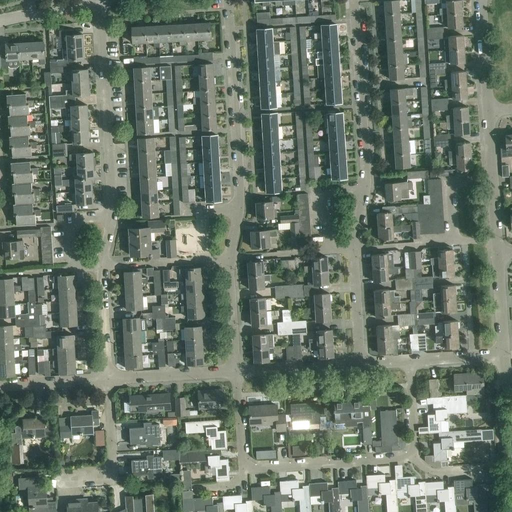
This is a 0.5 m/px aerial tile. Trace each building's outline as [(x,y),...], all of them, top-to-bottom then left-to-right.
[(440,15),(442,15),(461,13),(461,8),(463,8),(463,1),(461,1),(460,0),(455,0),(454,0),(441,0),(442,3),(447,3),(447,8),(439,9),(440,15)] [(385,14),(399,13),(398,1),(394,1),(385,1),(385,14)] [(293,18),(283,18),(283,23),(297,23),(297,13),(297,11),(297,9),(293,9),(293,18)] [(310,22),(309,17),(309,13),(297,13),(297,23),(310,22)] [(399,13),(385,14),(386,27),(400,26),(399,13)] [(448,14),(442,15),(442,22),(448,21),(448,29),(462,28),(461,13),(448,14)] [(197,24),(198,40),(212,39),(211,23),(197,24)] [(198,40),(197,24),(184,25),(185,40),(198,40)] [(323,39),(337,38),(336,24),(322,25),(323,32),(314,33),(314,39),(323,39)] [(171,25),(158,26),(159,42),(172,41),(171,25)] [(184,25),(171,25),(172,41),(185,40),(184,25)] [(158,26),(145,27),(146,42),(154,42),(154,48),(160,47),(159,42),(158,26)] [(400,26),(386,27),(387,41),(401,39),(400,26)] [(146,42),(145,27),(132,27),(133,43),(146,42)] [(258,43),(272,42),(272,35),(277,35),(277,28),(258,29),(258,43)] [(67,48),(84,47),(83,34),(74,35),(73,30),(59,30),(60,37),(62,37),(62,42),(67,41),(67,48)] [(463,36),(449,37),(444,37),(445,51),(464,50),(463,36)] [(337,38),(323,39),(324,52),(338,51),(337,38)] [(401,39),(387,41),(388,54),(402,52),(401,39)] [(307,48),(307,40),(301,40),(302,53),(308,53),(312,52),(312,48),(307,48)] [(278,41),(272,42),(258,43),(259,56),(273,55),(279,55),(278,41)] [(31,42),(19,43),(20,59),(32,59),(31,42)] [(31,42),(32,59),(39,58),(40,64),(45,64),(44,42),(31,42)] [(20,59),(19,43),(6,44),(6,53),(1,54),(2,72),(9,71),(8,64),(11,66),(17,65),(20,64),(20,59)] [(67,48),(68,59),(57,60),(58,66),(64,66),(68,66),(68,61),(85,60),(84,47),(67,48)] [(464,50),(445,51),(446,63),(451,63),(451,64),(465,63),(464,50)] [(339,64),(338,51),(324,52),(325,65),(339,64)] [(199,55),(200,61),(213,60),(212,52),(199,53),(199,55)] [(403,65),(402,52),(388,54),(389,67),(403,65)] [(274,68),(273,55),(259,56),(260,69),(274,68)] [(147,58),(148,57),(148,56),(135,56),(135,64),(147,64),(147,58)] [(199,78),(214,77),(213,64),(199,65),(199,78)] [(340,77),(339,64),(325,65),(325,78),(340,77)] [(419,65),(413,65),(414,78),(425,77),(425,64),(419,65)] [(404,79),(403,65),(389,67),(390,80),(400,79),(404,79)] [(135,82),(151,81),(150,67),(134,68),(135,82)] [(274,81),(274,68),(260,69),(261,82),(274,81)] [(72,83),(89,82),(88,69),(72,70),(72,83)] [(451,72),(452,80),(445,80),(446,87),(466,85),(465,71),(451,72)] [(214,90),(214,77),(199,78),(200,91),(214,90)] [(341,90),(340,77),(325,78),(326,91),(341,90)] [(152,94),(151,81),(135,82),(136,95),(152,94)] [(275,94),(274,81),(261,82),(261,95),(275,94)] [(89,82),(72,83),(73,90),(66,90),(66,96),(73,95),(73,96),(90,95),(89,89),(91,88),(91,84),(89,83),(89,82)] [(467,99),(466,85),(446,87),(446,93),(453,93),(453,100),(457,100),(467,99)] [(412,88),(391,89),(392,103),(406,102),(405,96),(413,95),(412,88)] [(200,91),(201,98),(193,98),(193,104),(201,104),(215,103),(214,90),(200,91)] [(341,90),(326,91),(327,104),(332,104),(342,103),(341,90)] [(26,94),(7,95),(8,105),(29,104),(29,106),(34,105),(34,100),(27,100),(26,94)] [(152,94),(136,95),(137,108),(152,107),(152,94)] [(275,94),(261,95),(262,108),(272,107),(276,107),(275,94)] [(406,102),(392,103),(392,116),(407,115),(406,102)] [(215,103),(201,104),(202,117),(216,116),(215,103)] [(8,105),(4,105),(4,111),(10,110),(10,115),(10,116),(27,115),(29,114),(29,106),(29,104),(8,105)] [(193,104),(183,104),(177,105),(178,118),(184,118),(184,110),(193,110),(193,104)] [(72,119),(88,118),(88,117),(90,116),(90,112),(88,111),(87,105),(72,106),(72,119)] [(153,120),(152,107),(137,108),(137,121),(153,120)] [(468,107),(454,108),(451,108),(452,115),(447,116),(447,122),(468,121),(468,107)] [(263,127),(277,126),(276,113),(263,114),(263,127)] [(329,127),(343,126),(342,113),(332,113),(328,114),(329,127)] [(10,115),(8,116),(9,125),(9,126),(30,125),(30,127),(36,127),(35,120),(28,121),(27,115),(10,116),(10,115)] [(408,128),(407,115),(392,116),(393,129),(408,128)] [(216,116),(202,117),(203,130),(217,129),(216,116)] [(88,118),(72,119),(73,131),(89,130),(88,118)] [(184,125),(184,118),(178,118),(179,131),(197,130),(197,124),(184,125)] [(153,120),(137,121),(138,134),(154,133),(153,120)] [(468,121),(447,122),(447,130),(455,129),(456,135),(469,135),(468,121)] [(9,125),(5,126),(5,131),(11,131),(11,136),(11,137),(29,136),(31,135),(30,127),(30,125),(9,126),(9,125)] [(278,139),(277,126),(263,127),(264,140),(278,139)] [(344,139),(343,126),(329,127),(330,140),(344,139)] [(408,141),(408,128),(393,129),(394,142),(408,141)] [(89,130),(73,131),(74,144),(90,143),(89,130)] [(204,149),(218,148),(217,135),(207,136),(203,136),(204,149)] [(11,136),(9,136),(10,146),(10,147),(31,146),(31,147),(37,147),(37,141),(29,141),(29,136),(11,137),(11,136)] [(139,152),(155,151),(154,138),(138,139),(139,152)] [(278,139),(264,140),(265,153),(279,152),(278,139)] [(345,152),(344,139),(330,140),(331,153),(345,152)] [(408,141),(394,142),(395,155),(409,154),(408,141)] [(456,143),(457,151),(449,151),(450,158),(471,157),(470,143),(465,143),(465,142),(464,142),(464,143),(456,143)] [(10,146),(6,146),(6,152),(12,152),(13,157),(32,157),(31,147),(31,146),(10,147),(10,146)] [(218,148),(204,149),(204,162),(219,161),(218,148)] [(156,164),(155,151),(139,152),(140,165),(156,164)] [(279,152),(265,153),(266,166),(280,166),(279,152)] [(345,152),(331,153),(332,166),(346,165),(345,152)] [(78,160),(78,166),(94,166),(96,165),(95,157),(93,158),(93,153),(70,154),(71,161),(78,160)] [(409,154),(395,155),(396,168),(406,167),(410,167),(409,154)] [(431,155),(421,156),(421,166),(432,165),(431,155)] [(472,170),(471,157),(450,158),(450,165),(457,165),(458,171),(461,171),(461,172),(462,172),(462,171),(472,170)] [(31,161),(11,163),(12,172),(12,173),(33,172),(33,174),(39,173),(38,167),(31,168),(31,161)] [(219,161),(204,162),(205,175),(220,174),(219,161)] [(187,164),(187,163),(181,164),(182,177),(187,176),(187,172),(191,172),(190,163),(187,164)] [(156,177),(156,164),(140,165),(141,178),(156,177)] [(347,178),(346,165),(332,166),(333,179),(347,178)] [(94,166),(78,166),(79,179),(95,178),(94,166)] [(281,179),(280,166),(266,166),(266,179),(281,179)] [(320,167),(315,167),(309,167),(310,181),(321,180),(320,167)] [(408,179),(425,177),(428,177),(428,170),(407,171),(408,179)] [(12,172),(8,173),(8,178),(14,178),(14,183),(32,182),(34,182),(33,174),(33,172),(12,173),(12,172)] [(220,187),(220,174),(205,175),(206,188),(220,187)] [(157,190),(156,177),(141,178),(141,191),(157,190)] [(95,178),(79,179),(75,179),(76,192),(92,191),(92,179),(95,178)] [(281,179),(266,179),(267,192),(281,192),(281,179)] [(14,183),(12,183),(13,193),(13,194),(34,193),(34,195),(40,194),(39,188),(32,189),(32,182),(14,183)] [(396,183),(386,184),(387,200),(397,199),(400,198),(409,198),(408,189),(412,189),(412,182),(407,182),(396,183)] [(221,201),(220,187),(206,188),(207,202),(221,201)] [(197,189),(188,189),(182,189),(183,203),(198,202),(197,189)] [(158,203),(157,190),(141,191),(142,204),(158,203)] [(92,191),(76,192),(77,205),(93,204),(92,191)] [(13,193),(9,193),(9,199),(15,199),(16,204),(33,203),(35,203),(34,195),(34,193),(13,194),(13,193)] [(272,202),(266,202),(256,203),(258,219),(267,218),(277,217),(277,210),(273,210),(273,202),(272,202)] [(16,204),(14,204),(14,214),(14,215),(35,214),(35,215),(41,215),(41,209),(33,210),(33,203),(16,204)] [(158,203),(142,204),(143,217),(159,216),(158,203)] [(430,205),(430,203),(417,204),(417,207),(418,212),(418,219),(425,218),(431,218),(437,218),(443,217),(443,211),(431,212),(430,205)] [(418,212),(417,207),(401,208),(401,207),(393,207),(391,209),(391,208),(383,209),(384,213),(378,213),(379,227),(393,226),(392,214),(418,212)] [(14,214),(10,214),(11,220),(17,220),(17,225),(27,225),(36,224),(35,215),(35,214),(14,215),(14,214)] [(130,242),(150,241),(150,231),(164,230),(164,220),(149,221),(149,228),(129,229),(130,242)] [(299,222),(290,223),(291,235),(292,245),(301,244),(300,234),(299,222)] [(413,225),(393,226),(379,227),(380,241),(384,240),(384,242),(386,241),(386,240),(393,240),(393,233),(402,233),(402,232),(413,231),(414,239),(419,238),(419,234),(418,222),(413,222),(413,225)] [(35,230),(17,231),(18,238),(35,237),(35,230)] [(276,230),(261,231),(251,232),(253,248),(270,247),(269,236),(277,235),(276,230)] [(176,239),(167,240),(168,257),(177,257),(176,239)] [(23,241),(3,242),(4,258),(19,257),(20,259),(24,259),(25,257),(24,253),(24,249),(24,248),(23,241)] [(151,250),(150,241),(130,242),(131,256),(148,254),(149,259),(159,258),(158,249),(151,250)] [(439,250),(439,258),(432,258),(432,264),(453,263),(452,249),(447,250),(447,249),(446,249),(446,250),(439,250)] [(394,261),(387,261),(386,254),(372,255),(373,268),(394,267),(394,261)] [(312,258),(313,266),(305,266),(305,272),(308,272),(313,271),(328,270),(327,257),(322,258),(322,257),(320,257),(320,258),(312,258)] [(289,273),(288,260),(280,261),(281,274),(289,273)] [(249,276),(264,275),(263,262),(248,263),(249,276)] [(454,277),(453,263),(432,264),(433,275),(435,274),(435,277),(440,276),(440,278),(454,277)] [(398,267),(394,267),(373,268),(374,282),(388,281),(388,274),(399,273),(398,267)] [(187,281),(203,280),(202,268),(179,269),(180,275),(186,274),(187,281)] [(329,284),(328,270),(313,271),(308,272),(309,285),(329,284)] [(125,285),(142,284),(141,271),(125,272),(125,285)] [(270,274),(264,275),(249,276),(249,289),(265,288),(264,281),(271,280),(270,274)] [(59,289),(76,288),(75,275),(54,276),(54,282),(59,282),(59,289)] [(0,292),(14,292),(13,279),(0,279),(0,292)] [(203,280),(187,281),(187,294),(203,293),(203,280)] [(142,284),(125,285),(126,297),(142,296),(142,284)] [(441,286),(441,293),(434,293),(434,300),(455,298),(455,285),(441,286)] [(76,300),(76,288),(59,289),(60,301),(76,300)] [(395,291),(389,291),(389,289),(375,290),(376,303),(401,302),(400,297),(395,297),(395,291)] [(14,292),(0,292),(0,304),(15,304),(14,292)] [(187,294),(181,294),(182,300),(188,300),(188,306),(204,305),(204,304),(206,304),(206,298),(204,298),(203,293),(187,294)] [(315,308),(331,306),(330,294),(315,295),(315,308)] [(143,309),(142,296),(126,297),(127,310),(143,309)] [(251,312),(267,311),(266,298),(250,299),(251,312)] [(456,313),(455,298),(434,300),(435,307),(442,306),(443,314),(456,313)] [(77,312),(76,300),(60,301),(60,313),(77,312)] [(412,301),(412,313),(398,314),(398,320),(415,319),(415,313),(417,313),(416,301),(412,301)] [(401,308),(401,302),(376,303),(377,318),(390,317),(390,309),(401,308)] [(15,304),(0,304),(0,317),(15,316),(15,304)] [(204,305),(188,306),(182,306),(182,312),(188,311),(189,319),(195,318),(205,317),(204,305)] [(331,306),(315,308),(310,308),(310,314),(316,313),(316,321),(332,320),(331,306)] [(36,310),(37,313),(27,314),(27,320),(40,320),(39,314),(39,310),(36,310)] [(268,325),(267,311),(251,312),(252,326),(268,325)] [(77,312),(60,313),(61,326),(78,325),(77,312)] [(39,314),(40,320),(40,326),(33,326),(33,333),(46,332),(45,314),(43,314),(39,314)] [(124,332),(140,331),(140,318),(123,319),(124,332)] [(27,320),(28,327),(25,327),(25,337),(33,336),(33,333),(33,326),(40,326),(40,320),(27,320)] [(437,336),(458,334),(457,321),(443,322),(443,323),(441,323),(441,326),(436,326),(437,336)] [(0,339),(13,338),(12,325),(0,326),(0,339)] [(378,339),(392,338),(398,338),(397,332),(391,333),(391,325),(377,326),(377,328),(375,328),(376,333),(378,333),(378,339)] [(186,340),(202,339),(201,326),(185,327),(186,340)] [(317,331),(317,338),(309,339),(310,345),(333,343),(332,330),(317,331)] [(141,343),(140,331),(124,332),(125,344),(141,343)] [(253,348),(269,347),(268,334),(253,335),(253,348)] [(419,351),(418,334),(410,335),(411,351),(419,351)] [(418,334),(419,351),(427,350),(426,334),(418,334)] [(445,342),(445,349),(459,348),(459,347),(461,347),(460,341),(458,341),(458,334),(437,336),(436,336),(436,343),(445,342)] [(58,348),(74,347),(74,335),(57,336),(58,348)] [(0,351),(14,351),(13,338),(0,339),(0,351)] [(393,353),(392,338),(378,339),(379,354),(393,353)] [(202,339),(186,340),(187,352),(203,351),(202,339)] [(142,355),(141,343),(125,344),(126,356),(142,355)] [(333,343),(310,345),(310,351),(318,350),(319,358),(327,357),(327,358),(329,358),(329,357),(334,357),(333,343)] [(295,359),(294,346),(286,346),(287,360),(295,359)] [(74,347),(58,348),(52,349),(53,355),(58,354),(59,360),(75,359),(74,347)] [(274,347),(269,347),(253,348),(254,362),(270,361),(269,353),(274,353),(274,347)] [(14,357),(14,351),(0,351),(0,363),(14,363),(22,362),(22,357),(14,357)] [(204,364),(203,351),(187,352),(187,355),(187,365),(204,364)] [(143,368),(142,355),(126,356),(126,369),(143,368)] [(75,359),(59,360),(59,373),(76,373),(75,359)] [(0,376),(15,375),(14,363),(0,363),(0,376)] [(472,395),(474,394),(484,394),(482,373),(455,375),(455,385),(455,389),(471,388),(472,395)] [(439,379),(436,379),(429,380),(430,398),(438,397),(437,397),(442,397),(442,393),(440,393),(439,379)] [(200,408),(214,408),(224,407),(224,402),(225,401),(225,399),(224,399),(223,390),(199,392),(200,408)] [(171,410),(170,404),(170,394),(130,396),(130,400),(129,400),(129,402),(130,402),(131,412),(141,412),(171,410)] [(185,410),(184,396),(175,397),(177,416),(190,415),(189,410),(185,410)] [(370,406),(363,406),(362,400),(334,402),(335,410),(334,410),(334,412),(335,412),(336,423),(345,423),(345,425),(358,424),(358,422),(364,422),(364,424),(371,424),(370,406)] [(439,433),(442,432),(441,429),(441,421),(448,420),(448,413),(467,412),(467,402),(433,404),(434,410),(435,410),(436,414),(428,415),(429,433),(439,433)] [(327,429),(327,426),(326,416),(320,417),(319,403),(291,404),(292,422),(309,421),(309,424),(320,423),(320,429),(327,429)] [(286,430),(285,425),(285,415),(277,416),(277,405),(250,407),(250,417),(252,417),(253,425),(277,423),(277,430),(286,430)] [(382,440),(373,441),(373,446),(375,446),(376,453),(392,452),(392,446),(398,445),(396,410),(380,411),(382,440)] [(72,426),(72,435),(94,434),(94,425),(100,425),(99,411),(92,412),(92,416),(71,417),(72,426)] [(24,438),(46,436),(53,436),(52,424),(45,424),(45,418),(23,420),(24,438)] [(221,449),(227,449),(226,430),(218,431),(217,427),(219,427),(219,420),(186,423),(186,433),(206,432),(206,439),(214,439),(214,449),(214,450),(221,449)] [(146,445),(156,444),(160,444),(159,424),(153,425),(152,421),(141,421),(142,427),(128,428),(128,437),(130,436),(131,444),(146,443),(146,445)] [(72,435),(72,426),(60,427),(61,438),(72,437),(72,435)] [(364,442),(372,441),(371,426),(363,427),(364,442)] [(104,430),(95,430),(95,444),(105,444),(104,430)] [(442,432),(439,433),(439,439),(441,439),(441,443),(433,443),(435,462),(447,461),(447,450),(454,450),(453,442),(483,441),(483,430),(477,430),(442,432)] [(304,446),(292,447),(293,456),(304,456),(304,446)] [(214,450),(214,449),(181,452),(182,462),(208,461),(209,476),(216,476),(217,482),(229,481),(228,459),(220,460),(220,456),(222,456),(221,449),(214,450)] [(162,456),(157,456),(147,457),(147,459),(132,460),(133,476),(148,475),(148,477),(163,476),(162,456)] [(396,480),(389,480),(389,482),(385,482),(385,474),(366,476),(367,486),(368,488),(378,488),(379,495),(386,495),(387,511),(398,511),(397,489),(396,489),(396,480)] [(426,511),(426,494),(425,483),(425,482),(418,482),(419,484),(414,484),(414,476),(395,478),(396,480),(396,489),(397,489),(407,488),(408,496),(415,495),(416,511),(426,511)] [(36,477),(26,478),(19,478),(20,489),(28,488),(29,509),(47,507),(47,511),(58,511),(57,501),(47,502),(47,496),(45,497),(45,485),(37,486),(36,477)] [(454,487),(455,493),(466,492),(466,499),(473,499),(474,511),(487,511),(485,485),(477,485),(477,487),(473,487),(472,479),(454,481),(454,487)] [(184,481),(182,481),(182,490),(192,489),(191,480),(184,481)] [(309,486),(303,486),(303,488),(299,488),(298,480),(280,482),(280,492),(281,494),(291,494),(292,501),(299,500),(300,511),(311,511),(310,496),(309,486)] [(358,511),(369,511),(368,488),(367,486),(361,486),(361,488),(357,488),(356,480),(338,482),(338,488),(339,494),(350,494),(350,501),(358,500),(358,511)] [(443,481),(425,483),(426,494),(437,494),(437,501),(444,501),(445,511),(455,511),(455,493),(454,487),(448,487),(448,489),(444,490),(443,481)] [(338,488),(332,488),(332,490),(328,490),(327,482),(309,484),(309,486),(310,496),(321,496),(321,503),(329,502),(329,511),(340,511),(339,494),(338,488)] [(282,511),(281,494),(280,492),(274,492),(274,494),(270,494),(270,486),(251,487),(252,501),(246,501),(246,503),(242,503),(241,495),(223,496),(223,502),(224,509),(235,508),(235,511),(253,511),(252,500),(263,499),(264,507),(271,506),(271,511),(282,511)] [(153,511),(153,495),(146,496),(146,499),(133,499),(133,496),(126,497),(127,511),(153,511)] [(223,502),(217,503),(217,505),(213,505),(213,497),(183,499),(183,511),(184,511),(207,510),(207,511),(224,511),(224,509),(223,502)] [(98,511),(98,502),(97,502),(97,505),(81,506),(81,500),(68,500),(68,511),(98,511)]
